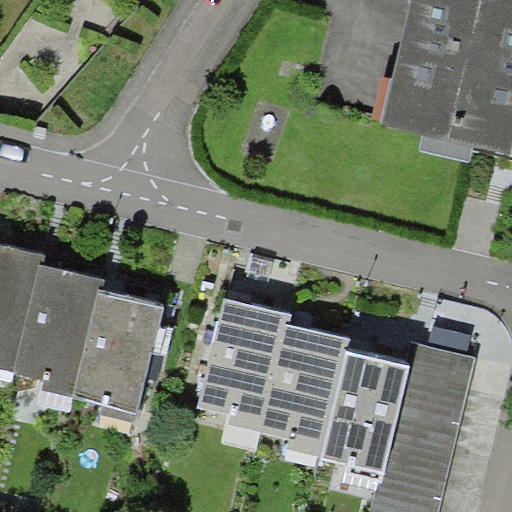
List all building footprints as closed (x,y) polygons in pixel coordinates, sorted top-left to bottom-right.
[(511,0),(387,0),(365,114),(510,143),(511,132),(511,0)] [(54,249),(0,235),(0,350),(27,357),(52,258),(54,249)] [(114,273),(52,258),(27,357),(25,366),(87,382),(112,283),(114,273)] [(173,298),(112,283),(87,382),(84,391),(146,406),(173,298)] [(300,309),(237,293),(210,401),(272,417),(297,318),(300,309)] [(359,334),(297,318),(272,417),(270,426),(332,442),(357,342),(359,334)] [(418,358),(357,342),(332,442),(330,450),(391,465),(418,358)]
